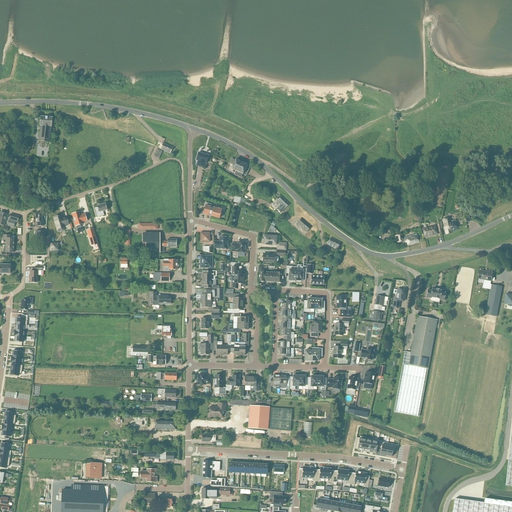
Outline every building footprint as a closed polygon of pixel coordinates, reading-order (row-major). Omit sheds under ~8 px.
[(38,142),(50,143),(51,127),(52,118),(41,117),(40,126),(38,142)] [(163,143),(160,149),(170,154),(173,148),(163,143)] [(159,159),(162,151),(157,149),(153,157),(159,159)] [(197,166),(203,167),(204,163),(206,163),(209,156),(198,152),(196,160),(198,161),(197,166)] [(242,174),(243,174),(247,165),(235,160),(235,161),(231,159),(229,163),(233,165),(231,169),(236,171),(234,175),(241,178),(242,174)] [(276,209),(280,213),(290,203),(282,196),(276,202),(280,205),(276,209)] [(211,216),(219,218),(221,210),(213,208),(210,208),(210,207),(211,204),(205,202),(204,206),(205,206),(203,214),(208,216),(209,215),(211,215),(211,216)] [(105,204),(104,204),(104,203),(101,204),(102,205),(97,206),(97,207),(94,208),(97,217),(104,215),(103,211),(107,210),(105,204)] [(72,214),(76,226),(83,224),(82,222),(87,221),(85,214),(80,215),(79,212),(72,214)] [(415,213),(413,222),(421,224),(423,215),(415,213)] [(7,226),(14,227),(15,222),(17,223),(19,216),(10,214),(7,226)] [(62,219),(61,215),(54,217),(57,229),(64,227),(64,226),(68,224),(66,217),(62,219)] [(301,218),(297,224),(306,232),(311,226),(301,218)] [(449,218),(442,220),(446,234),(451,233),(451,232),(457,230),(455,221),(450,223),(449,218)] [(425,238),(437,235),(435,226),(423,229),(425,238)] [(93,228),(87,229),(90,241),(96,239),(93,228)] [(122,235),(122,242),(125,242),(125,245),(130,245),(130,230),(125,230),(125,235),(122,235)] [(210,232),(200,232),(200,242),(210,242),(210,232)] [(159,252),(164,252),(164,247),(176,247),(176,239),(167,239),(167,241),(162,241),(162,243),(159,243),(159,234),(143,234),(143,243),(146,243),(146,252),(159,252)] [(6,245),(14,246),(14,239),(11,239),(11,235),(2,235),(2,239),(6,239),(6,245)] [(276,237),(276,235),(272,235),(272,237),(264,236),(264,237),(263,237),(262,238),(262,239),(262,240),(263,240),(263,241),(264,241),(264,245),(276,245),(276,237)] [(408,245),(418,242),(416,235),(404,238),(404,239),(403,240),(402,235),(396,236),(398,243),(405,241),(405,243),(407,242),(408,245)] [(219,249),(227,249),(228,238),(220,237),(219,242),(218,242),(214,242),(214,248),(219,248),(219,249)] [(327,244),(337,249),(341,242),(331,238),(329,241),(327,244)] [(237,252),(245,253),(245,243),(238,242),(238,245),(236,245),(236,244),(232,244),(231,251),(237,251),(237,252)] [(277,250),(285,251),(286,251),(287,243),(277,242),(277,250)] [(14,246),(6,245),(3,245),(3,252),(1,252),(1,255),(10,255),(10,253),(13,253),(14,246)] [(263,263),(274,263),(275,254),(270,254),(263,254),(263,257),(262,258),(262,261),(263,261),(263,263)] [(200,260),(200,268),(212,268),(212,256),(205,256),(205,260),(200,260)] [(163,267),(163,272),(169,272),(169,270),(177,270),(177,260),(168,260),(164,260),(164,261),(163,261),(163,267)] [(0,275),(1,276),(2,274),(10,274),(10,265),(0,264),(0,275)] [(29,282),(37,283),(37,275),(43,275),(44,270),(43,270),(43,266),(35,266),(35,271),(30,271),(30,277),(29,277),(29,282)] [(290,282),(295,282),(295,281),(296,281),(296,270),(292,270),(292,266),(286,266),(286,270),(286,274),(289,274),(289,280),(290,280),(290,282)] [(234,278),(244,278),(244,272),(239,272),(239,267),(232,267),(232,275),(234,275),(234,278)] [(296,282),(301,282),(301,281),(302,281),(303,275),(306,275),(306,267),(301,267),(300,270),(296,270),(296,281),(296,282)] [(276,283),(282,283),(283,277),(286,277),(286,274),(286,270),(282,269),(282,273),(277,273),(276,283)] [(202,274),(202,280),(212,280),(212,277),(217,277),(217,271),(204,271),(204,274),(202,274)] [(486,315),(497,317),(502,287),(491,285),(490,284),(491,281),(493,273),(480,271),(478,279),(484,280),(483,288),(490,290),(486,315)] [(310,284),(323,285),(324,277),(311,276),(310,284)] [(231,289),(238,289),(238,284),(244,284),(244,278),(234,278),(234,281),(232,281),(231,289)] [(209,289),(216,289),(216,285),(211,285),(212,280),(202,280),(202,285),(203,285),(203,288),(209,288),(209,289)] [(439,300),(444,301),(445,293),(441,292),(441,291),(440,291),(440,290),(440,289),(437,288),(436,289),(436,290),(432,289),(431,291),(427,290),(426,298),(430,298),(431,297),(434,298),(438,299),(439,299),(439,300)] [(392,307),(398,308),(400,301),(404,301),(405,290),(398,289),(396,300),(394,299),(392,307)] [(201,301),(211,301),(211,297),(215,297),(215,290),(212,290),(203,290),(203,294),(202,294),(201,301)] [(159,305),(159,304),(170,304),(170,298),(166,298),(167,296),(157,296),(157,293),(150,293),(150,300),(152,300),(152,305),(159,305)] [(233,303),(243,304),(243,298),(236,298),(236,294),(224,293),(224,297),(228,297),(228,298),(233,298),(233,303)] [(340,317),(351,318),(351,311),(346,310),(346,308),(345,296),(336,296),(337,308),(340,308),(340,310),(340,317)] [(376,310),(381,311),(382,306),(383,306),(384,297),(376,296),(375,305),(377,305),(376,310)] [(22,300),(21,310),(27,310),(28,305),(32,305),(32,298),(28,298),(27,301),(22,300)] [(303,312),(310,312),(310,309),(314,309),(314,298),(310,298),(310,299),(308,299),(307,305),(304,305),(303,312)] [(318,312),(324,313),(324,305),(321,305),(321,299),(318,299),(318,298),(314,298),(314,309),(318,309),(318,312)] [(213,312),(219,312),(219,307),(216,307),(216,305),(211,305),(211,301),(201,301),(201,308),(211,308),(211,307),(213,307),(213,312)] [(282,310),(291,310),(292,307),(295,307),(296,301),(286,301),(286,304),(282,303),(282,310)] [(223,313),(239,313),(239,310),(242,310),(243,304),(233,303),(233,309),(227,309),(227,312),(223,311),(223,313)] [(291,320),(295,320),(295,314),(291,314),(291,310),(282,310),(281,317),(286,317),(286,320),(291,320)] [(374,311),(373,320),(381,321),(382,313),(374,311)] [(394,412),(419,417),(437,320),(417,316),(410,352),(405,352),(394,412)] [(333,335),(342,336),(343,327),(348,327),(349,324),(349,320),(341,319),(341,323),(342,323),(342,324),(335,324),(335,330),(334,330),(333,335)] [(281,329),(291,329),(291,326),(295,326),(295,320),(291,320),(286,320),(286,323),(281,322),(281,329)] [(310,337),(318,337),(318,333),(321,333),(321,322),(314,322),(314,333),(310,333),(310,337)] [(248,330),(248,324),(240,323),(237,323),(237,329),(228,329),(228,333),(240,333),(240,330),(248,330)] [(157,324),(143,324),(143,331),(150,331),(150,330),(162,330),(162,336),(167,336),(167,338),(171,338),(171,336),(171,332),(170,332),(171,326),(162,326),(157,326),(157,324)] [(285,339),(293,339),(294,333),(291,333),(291,329),(281,329),(281,336),(285,336),(285,339)] [(233,355),(239,355),(240,343),(235,342),(235,335),(233,335),(231,335),(231,343),(230,353),(233,353),(233,355)] [(216,355),(222,355),(222,345),(222,342),(217,342),(217,339),(214,339),(213,344),(213,351),(216,351),(216,355)] [(240,343),(239,355),(245,356),(245,348),(248,348),(248,342),(244,342),(244,339),(240,339),(240,343)] [(280,348),(290,348),(290,345),(293,345),(293,339),(285,339),(285,342),(281,342),(280,348)] [(332,358),(341,359),(341,350),(347,350),(347,347),(347,343),(340,342),(340,346),(340,347),(334,347),(333,354),(332,353),(332,358)] [(201,355),(209,355),(209,344),(199,344),(199,347),(201,348),(201,355)] [(130,348),(130,356),(132,356),(136,356),(136,354),(147,355),(148,346),(136,346),(133,346),(133,348),(132,348),(130,348)] [(284,358),(294,358),(294,355),(290,355),(290,348),(280,348),(280,355),(284,355),(284,358)] [(312,361),(319,361),(319,357),(322,357),(322,349),(319,348),(319,351),(312,351),(312,361)] [(374,350),(367,349),(367,350),(361,350),(360,357),(366,358),(365,360),(372,361),(372,359),(373,359),(374,352),(373,352),(374,350)] [(156,365),(165,365),(165,356),(156,356),(153,356),(153,355),(148,355),(143,355),(143,356),(143,358),(146,359),(146,358),(148,358),(148,363),(153,363),(153,362),(156,362),(156,365)] [(365,378),(364,382),(373,384),(375,373),(366,371),(366,374),(365,374),(364,378),(365,378)] [(164,380),(176,380),(177,373),(165,373),(162,373),(162,372),(156,372),(156,380),(162,380),(164,380)] [(206,377),(205,375),(198,375),(198,376),(198,379),(198,385),(205,385),(205,384),(210,384),(210,377),(206,377)] [(221,376),(221,375),(217,375),(217,376),(215,376),(215,383),(214,383),(214,387),(215,387),(215,388),(219,388),(219,394),(226,394),(226,388),(223,388),(223,376),(221,376)] [(276,385),(279,386),(280,376),(273,375),(273,380),(270,380),(270,387),(276,387),(276,385)] [(290,389),(295,389),(295,386),(299,386),(299,376),(298,376),(298,375),(294,375),(294,376),(293,376),(293,382),(290,382),(290,389)] [(302,389),(308,390),(308,383),(305,383),(305,376),(304,376),(304,375),(299,375),(299,376),(299,386),(302,386),(302,389)] [(308,390),(313,390),(313,387),(317,387),(317,376),(316,376),(316,375),(312,375),(312,376),(311,376),(311,383),(308,383),(308,390)] [(320,390),(326,390),(326,383),(323,383),(323,376),(322,376),(322,375),(318,375),(317,376),(317,387),(320,387),(320,390)] [(232,386),(239,387),(240,376),(232,376),(232,379),(227,379),(227,385),(232,385),(232,386)] [(256,391),(259,391),(259,381),(256,381),(256,376),(250,376),(250,386),(256,386),(256,391)] [(286,387),(289,387),(289,379),(286,379),(286,376),(280,376),(279,386),(286,386),(286,387)] [(334,380),(332,380),(327,379),(327,387),(332,387),(332,388),(340,390),(342,378),(334,377),(334,380)] [(349,377),(347,389),(355,390),(357,378),(349,377)] [(161,389),(161,397),(165,397),(176,398),(176,391),(165,390),(165,389),(161,389)] [(250,401),(248,428),(268,430),(270,403),(250,401)] [(209,416),(221,417),(222,411),(225,411),(225,404),(219,403),(218,408),(210,407),(209,416)] [(175,431),(175,421),(156,421),(155,430),(175,431)] [(312,436),(313,422),(304,422),(304,436),(312,436)] [(357,449),(357,450),(363,452),(366,440),(366,437),(360,436),(360,438),(359,440),(359,442),(358,444),(358,446),(358,448),(357,449)] [(372,441),(369,453),(376,454),(378,440),(372,438),(371,441),(372,441)] [(366,440),(363,452),(369,453),(372,441),(371,441),(366,440)] [(379,442),(378,448),(381,448),(380,455),(386,456),(388,444),(379,442)] [(388,444),(386,456),(392,457),(393,451),(396,451),(397,445),(388,444)] [(166,460),(174,460),(174,454),(166,453),(166,451),(155,451),(155,452),(139,452),(139,456),(145,456),(145,457),(154,457),(154,459),(166,460)] [(202,478),(211,478),(212,470),(220,471),(220,462),(203,461),(202,478)] [(90,463),(90,478),(101,479),(102,463),(90,463)] [(299,470),(298,481),(303,481),(303,478),(307,478),(308,467),(303,467),(302,470),(299,470)] [(307,478),(307,479),(312,480),(312,482),(316,482),(317,471),(313,471),(313,468),(312,468),(312,467),(309,467),(309,468),(308,467),(307,478)] [(317,471),(316,482),(320,482),(320,479),(325,479),(325,468),(324,468),(324,467),(321,467),(321,468),(320,468),(320,471),(317,471)] [(325,468),(325,479),(330,479),(329,482),(333,483),(334,472),(331,472),(331,469),(325,468)] [(147,482),(156,482),(156,477),(154,477),(154,474),(155,474),(155,470),(147,469),(147,472),(141,472),(140,478),(147,478),(147,482)] [(334,472),(333,483),(337,483),(337,480),(342,480),(343,470),(338,469),(338,472),(334,472)] [(343,470),(342,480),(347,481),(346,484),(350,485),(352,474),(348,473),(349,470),(343,470)] [(0,482),(2,483),(3,477),(8,478),(8,477),(11,477),(11,475),(4,474),(4,473),(0,472),(0,482)] [(352,474),(350,485),(354,485),(355,482),(359,483),(361,473),(356,472),(355,474),(352,474)] [(361,473),(359,483),(364,484),(363,487),(367,488),(369,477),(366,476),(367,474),(361,473)] [(217,481),(211,480),(210,486),(225,487),(225,479),(217,478),(217,481)] [(379,486),(389,488),(391,480),(380,478),(379,486)] [(60,511),(103,511),(107,511),(108,487),(104,487),(104,486),(98,486),(98,488),(95,488),(95,486),(80,485),(80,490),(62,489),(60,511)] [(208,489),(202,489),(202,499),(208,499),(216,499),(216,495),(230,495),(230,488),(217,488),(212,488),(212,489),(208,489)] [(285,504),(285,497),(285,495),(283,495),(283,492),(270,491),(270,499),(273,500),(273,504),(285,504)] [(378,496),(377,500),(387,502),(387,498),(382,497),(383,493),(375,492),(374,496),(378,496)] [(155,494),(144,493),(144,503),(155,504),(155,494)] [(1,498),(0,498),(0,504),(0,505),(1,504),(6,505),(2,504),(1,510),(9,511),(9,506),(10,506),(11,499),(1,497),(1,498)] [(455,499),(453,511),(511,511),(511,501),(485,498),(485,503),(455,499)] [(164,499),(163,507),(172,507),(172,499),(164,499)]
